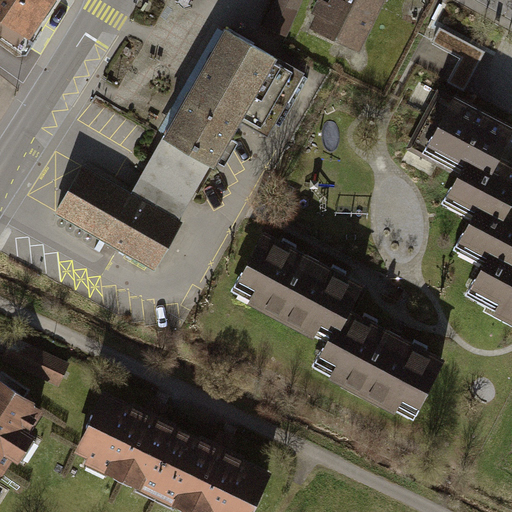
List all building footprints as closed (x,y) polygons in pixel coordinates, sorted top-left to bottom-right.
[(0,0),(0,23),(26,41),(53,0),(0,0)] [(277,0),(265,27),(289,37),(305,0),(277,0)] [(318,0),(310,16),(316,18),(309,30),(358,55),(386,1),(384,0),(324,0),(324,2),(320,0),(318,0)] [(483,49),(439,26),(431,42),(458,56),(446,80),(462,89),(483,49)] [(227,32),(133,196),(181,223),(211,170),(216,173),(246,124),(280,63),(227,32)] [(303,75),(280,63),(246,124),(268,137),(303,75)] [(450,97),(441,92),(411,148),(458,175),(447,193),(474,204),(499,217),(510,197),(511,193),(511,163),(496,155),(511,126),(511,125),(453,91),(450,97)] [(181,223),(133,196),(85,169),(57,217),(158,274),(186,226),(181,223)] [(466,290),(511,315),(511,198),(510,197),(499,217),(474,204),(452,244),(482,260),(466,290)] [(358,286),(256,236),(226,297),(323,346),(352,293),(358,286)] [(446,345),(352,293),(323,346),(311,368),(405,420),(446,345)] [(0,351),(0,362),(54,388),(66,362),(8,335),(0,351)] [(0,479),(48,406),(0,375),(0,479)] [(155,413),(102,387),(72,449),(85,456),(82,461),(187,511),(250,511),(271,469),(223,446),(155,413)]
